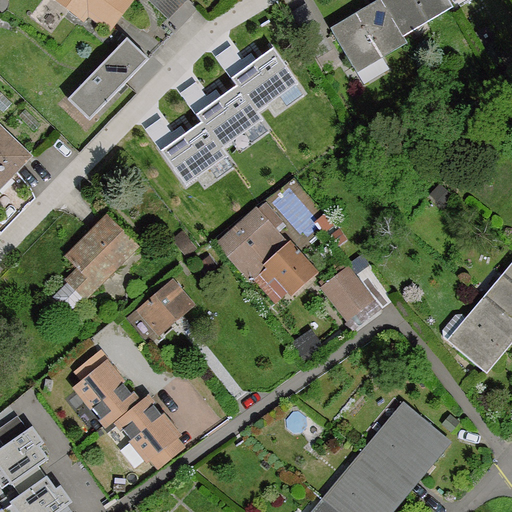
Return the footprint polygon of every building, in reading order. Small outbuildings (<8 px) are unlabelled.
[(57,0),(83,19),(88,13),(111,30),(132,0),(57,0)] [(156,0),(180,27),(203,7),(196,0),(156,0)] [(381,0),(383,3),(400,32),(450,1),(449,0),(381,0)] [(309,39),(322,31),(305,2),(292,10),(309,39)] [(383,3),(333,32),(355,68),(404,39),(400,32),(383,3)] [(332,48),(322,31),(309,39),(319,55),(332,48)] [(148,61),(128,42),(70,102),(90,121),(148,61)] [(285,69),(238,98),(250,116),(260,110),(280,144),(317,122),(285,69)] [(0,186),(29,157),(0,130),(0,129),(0,186)] [(158,164),(138,140),(128,149),(148,173),(158,164)] [(266,211),(260,217),(272,231),(279,226),(266,211)] [(256,213),(223,244),(254,278),(268,266),(293,293),(316,273),(279,232),(276,235),(272,231),(260,217),(256,213)] [(137,247),(109,219),(69,257),(82,270),(70,282),(86,298),(137,247)] [(195,247),(182,230),(171,239),(185,255),(195,247)] [(373,261),(362,268),(384,305),(395,298),(373,261)] [(349,269),(325,288),(349,319),(373,301),(349,269)] [(511,277),(491,302),(511,319),(511,277)] [(70,314),(86,298),(70,282),(54,298),(70,314)] [(194,306),(174,283),(141,311),(160,334),(194,306)] [(473,324),(455,346),(485,372),(511,340),(511,339),(511,319),(491,302),(473,324)] [(455,346),(473,324),(463,315),(457,316),(444,331),(444,337),(455,346)] [(108,366),(79,389),(107,424),(116,417),(136,400),(108,366)] [(142,408),(136,400),(116,417),(122,424),(142,408)] [(150,401),(142,408),(122,424),(150,459),(178,436),(150,401)] [(395,426),(369,457),(394,478),(407,463),(419,473),(446,439),(406,405),(391,423),(395,426)] [(0,484),(3,489),(12,482),(21,495),(45,479),(37,468),(50,459),(41,446),(46,443),(35,426),(29,430),(19,416),(0,429),(0,440),(4,447),(0,449),(0,484)] [(355,474),(329,505),(337,511),(365,511),(367,511),(368,511),(385,511),(406,487),(394,478),(369,457),(365,453),(351,470),(355,474)] [(416,476),(419,473),(407,463),(394,478),(406,487),(416,476)] [(4,511),(71,511),(68,507),(73,503),(61,486),(56,490),(47,477),(45,479),(21,495),(10,503),(13,506),(4,511)] [(337,511),(329,505),(325,502),(316,511),(337,511)]
